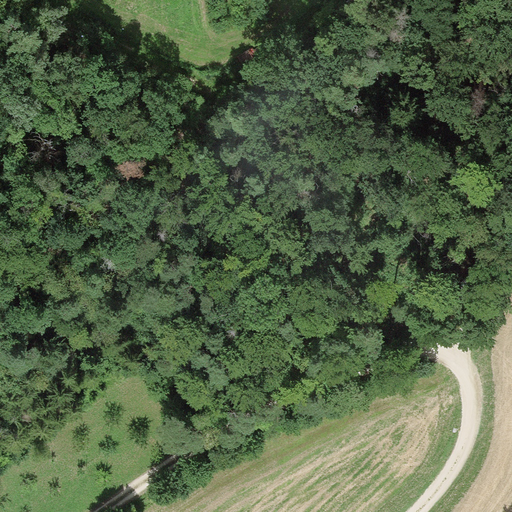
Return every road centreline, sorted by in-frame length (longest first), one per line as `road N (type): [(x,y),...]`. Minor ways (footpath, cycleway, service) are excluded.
road 1 (track): [(100,511),(232,423),(424,342),(456,354),(468,388),(468,429),(457,460),(417,511)]
road 2 (track): [(0,295),(315,0)]
road 3 (track): [(67,0),(215,101)]
